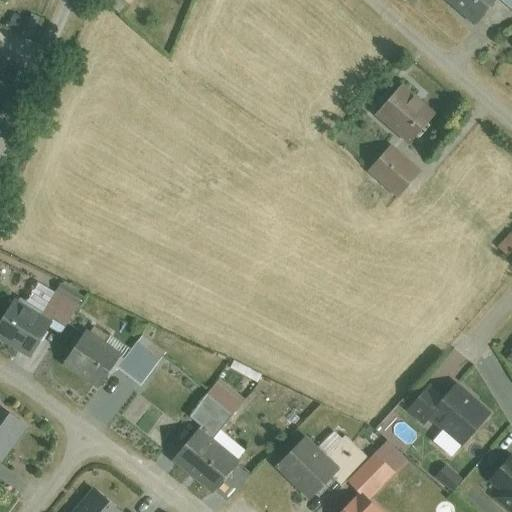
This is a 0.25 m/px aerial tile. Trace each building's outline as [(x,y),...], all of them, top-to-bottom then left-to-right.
[(511,0),(445,0),(474,26),(498,0),(501,0),(511,10),(511,0)] [(18,15),(12,30),(29,37),(35,22),(18,15)] [(439,116),(406,85),(382,111),(415,142),(439,116)] [(416,175),(385,149),(367,169),(398,196),(416,175)] [(511,241),(500,255),(511,263),(511,241)] [(36,282),(0,331),(30,353),(66,304),(36,282)] [(92,332),(70,361),(107,388),(120,371),(137,384),(158,356),(137,341),(126,357),(92,332)] [(490,416),(458,392),(448,405),(432,393),(411,420),(460,457),(490,416)] [(197,428),(174,459),(216,491),(238,462),(211,441),(233,412),(208,393),(187,421),(197,428)] [(0,458),(26,423),(0,403),(0,458)] [(312,445),(280,474),(308,504),(333,482),(339,488),(364,465),(341,439),(322,456),(312,445)] [(350,485),(367,501),(390,475),(374,459),(350,485)] [(504,511),(511,511),(511,468),(497,486),(506,494),(497,505),(504,511)] [(118,511),(97,494),(81,511),(118,511)]
